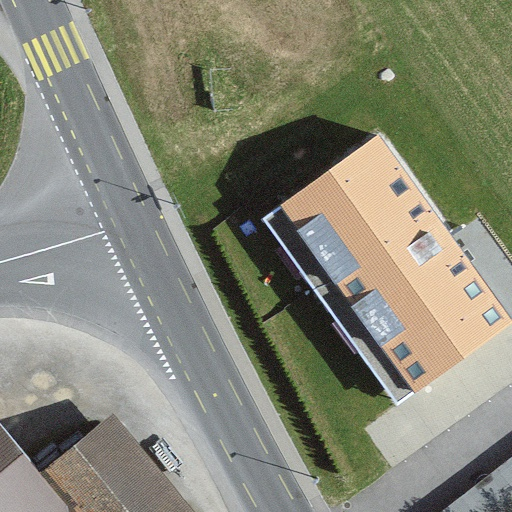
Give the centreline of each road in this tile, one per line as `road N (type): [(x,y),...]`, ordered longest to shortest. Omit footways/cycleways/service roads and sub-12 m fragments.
road 1 (secondary): [(136,221),(281,511)]
road 2 (secondary): [(33,0),(136,221)]
road 3 (secondary): [(0,259),(136,221)]
